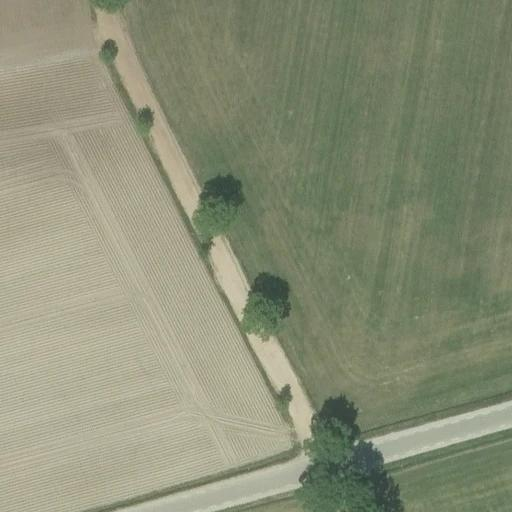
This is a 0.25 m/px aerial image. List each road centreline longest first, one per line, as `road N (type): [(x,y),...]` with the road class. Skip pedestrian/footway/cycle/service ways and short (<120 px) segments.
road 1 (track): [(321,466),(109,48),(101,0)]
road 2 (tertiary): [(159,511),(511,414)]
